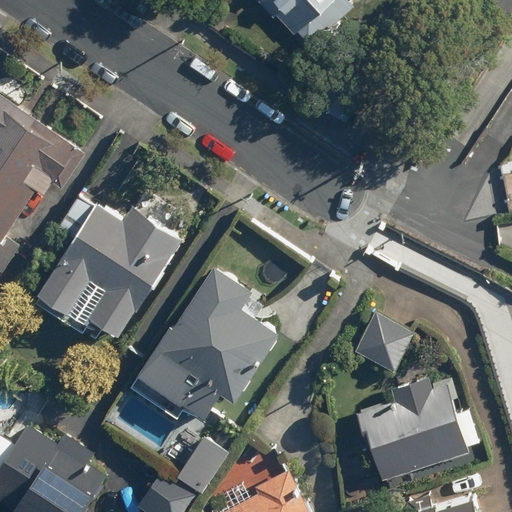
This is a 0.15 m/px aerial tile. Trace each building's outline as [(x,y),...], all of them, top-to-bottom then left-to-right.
[(271,0),(313,47),(365,0),(271,0)] [(344,73),(328,99),(356,116),(372,90),(344,73)] [(95,140),(0,82),(0,220),(16,230),(47,178),(53,182),(59,172),(71,179),(95,140)] [(101,201),(83,190),(67,217),(84,227),(51,282),(81,300),(73,314),(90,325),(100,307),(133,327),(192,228),(143,199),(136,211),(106,193),(101,201)] [(0,240),(0,280),(1,282),(20,253),(0,240)] [(184,410),(194,395),(217,409),(235,381),(251,392),(293,325),(254,300),(263,286),(221,259),(142,384),(184,410)] [(424,325),(383,305),(365,343),(406,362),(424,325)] [(432,370),(401,380),(404,390),(372,401),(392,465),(493,432),(481,397),(471,400),(461,369),(435,377),(432,370)] [(67,392),(33,371),(18,394),(33,403),(10,441),(39,460),(19,493),(24,496),(13,511),(98,511),(117,484),(109,479),(117,465),(98,453),(103,446),(73,427),(68,435),(48,422),(67,392)] [(239,444),(210,427),(186,468),(214,485),(239,444)] [(185,511),(204,486),(170,462),(143,500),(160,511),(185,511)] [(267,486),(222,511),(321,511),(294,464),(264,481),(267,486)] [(408,511),(497,511),(487,484),(446,499),(441,485),(404,499),(408,511)]
